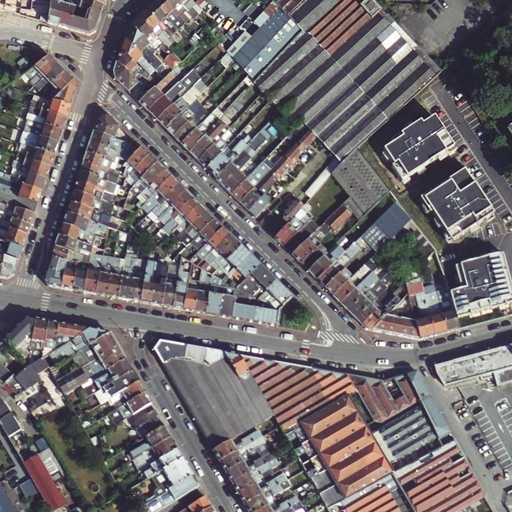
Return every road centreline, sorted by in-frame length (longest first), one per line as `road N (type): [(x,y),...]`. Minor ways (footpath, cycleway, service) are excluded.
road 1 (residential): [(347,356),(334,317),(95,76)]
road 2 (residential): [(95,76),(18,299)]
road 3 (residential): [(231,511),(143,360),(141,320)]
road 4 (secondary): [(141,320),(347,356)]
road 5 (secondary): [(347,356),(417,356),(511,332)]
road 6 (secondary): [(18,299),(141,320)]
